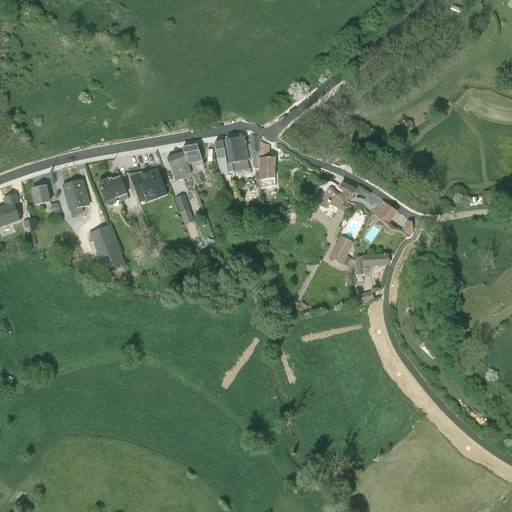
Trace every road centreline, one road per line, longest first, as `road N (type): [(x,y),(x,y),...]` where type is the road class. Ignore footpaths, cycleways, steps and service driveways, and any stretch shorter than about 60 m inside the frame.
road 1 (unclassified): [(511,462),(447,411),(392,339),(387,276),(422,204)]
road 2 (residential): [(261,116),(0,178)]
road 3 (unclassified): [(410,0),(261,116)]
road 4 (residential): [(422,204),(261,116)]
